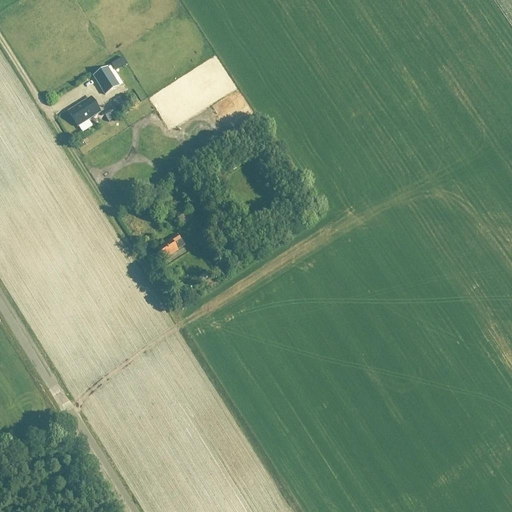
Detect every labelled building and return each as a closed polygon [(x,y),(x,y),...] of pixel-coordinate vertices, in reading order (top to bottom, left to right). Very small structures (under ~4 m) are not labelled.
[(106,95),(120,86),(108,68),(95,77),(106,95)] [(91,99),(86,102),(68,113),(77,127),(99,113),(91,99)] [(104,116),(108,123),(119,116),(115,110),(104,116)] [(126,125),(122,119),(112,125),(117,132),(126,125)] [(118,132),(112,139),(118,144),(124,138),(118,132)] [(217,170),(214,182),(225,185),(228,173),(217,170)] [(201,196),(189,204),(194,212),(206,204),(201,196)] [(180,225),(193,217),(187,208),(175,216),(180,225)] [(157,251),(163,260),(184,246),(177,236),(163,245),(164,246),(157,251)]
